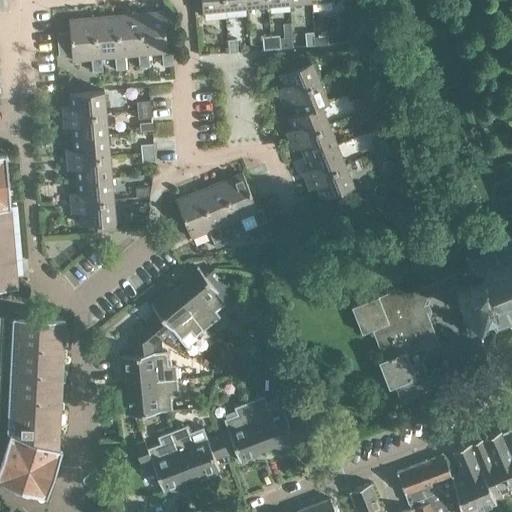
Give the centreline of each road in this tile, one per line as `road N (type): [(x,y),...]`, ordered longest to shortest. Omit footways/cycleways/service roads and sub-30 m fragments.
road 1 (residential): [(290,201),(271,151),(189,158),(183,0)]
road 2 (residential): [(250,511),(511,407)]
road 3 (residential): [(81,299),(71,467)]
road 4 (residential): [(25,0),(13,38),(19,130),(0,132)]
